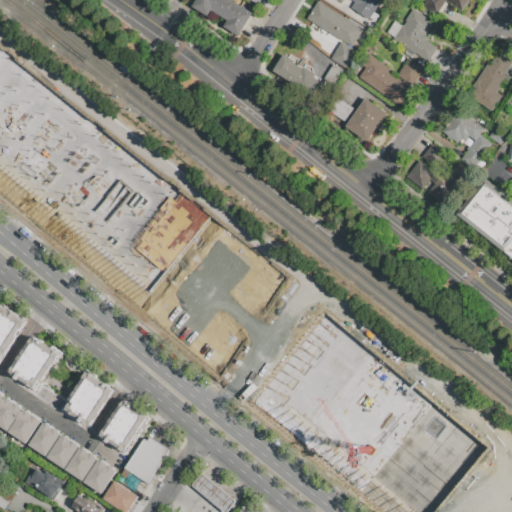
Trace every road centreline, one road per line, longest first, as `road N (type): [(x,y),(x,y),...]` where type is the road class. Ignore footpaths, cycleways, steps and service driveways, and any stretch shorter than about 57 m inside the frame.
road 1 (tertiary): [(511,304),(119,0)]
road 2 (primary): [(340,511),(0,228)]
road 3 (residential): [(134,375),(90,437),(0,378),(46,305)]
road 4 (primary): [(0,267),(206,437)]
road 5 (residential): [(501,0),(365,192)]
